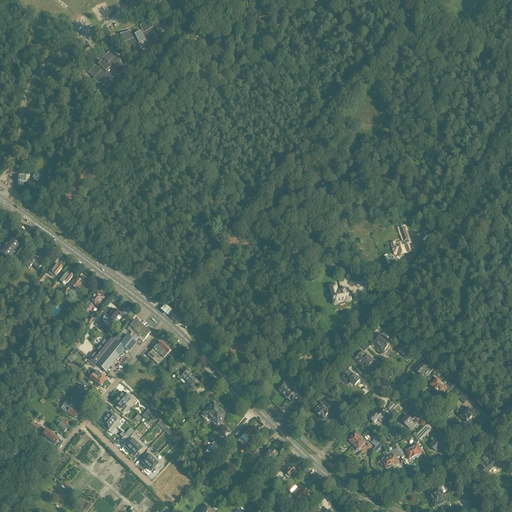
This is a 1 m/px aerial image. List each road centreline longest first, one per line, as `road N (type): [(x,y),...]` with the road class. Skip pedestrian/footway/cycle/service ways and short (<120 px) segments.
road 1 (residential): [(374,496),(470,448),(416,393),(383,389),(321,454)]
road 2 (residential): [(8,189),(32,80),(120,12),(149,0)]
road 3 (track): [(511,207),(473,262),(455,325),(476,376),(509,407)]
road 4 (track): [(391,296),(511,107)]
road 5 (primary): [(167,321),(15,210)]
road 6 (unclassified): [(281,417),(391,296)]
road 7 (primary): [(273,425),(167,321)]
road 8 (track): [(327,125),(414,21)]
road 9 (residential): [(167,321),(84,420)]
